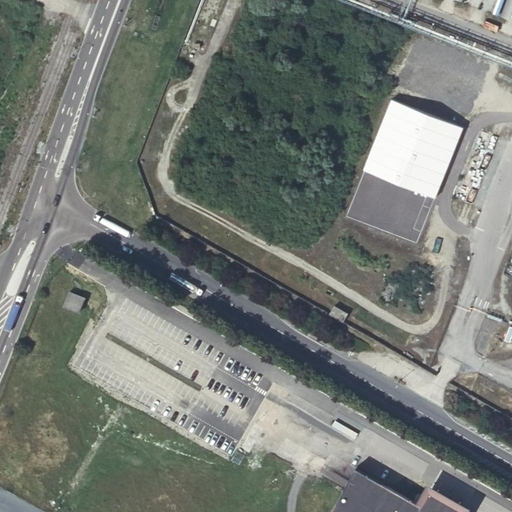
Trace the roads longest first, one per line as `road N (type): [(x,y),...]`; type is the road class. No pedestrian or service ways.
road 1 (secondary): [(511,464),(38,191)]
road 2 (unknown): [(138,369),(202,413),(356,455),(406,454),(505,511)]
road 3 (secondary): [(112,0),(38,191)]
